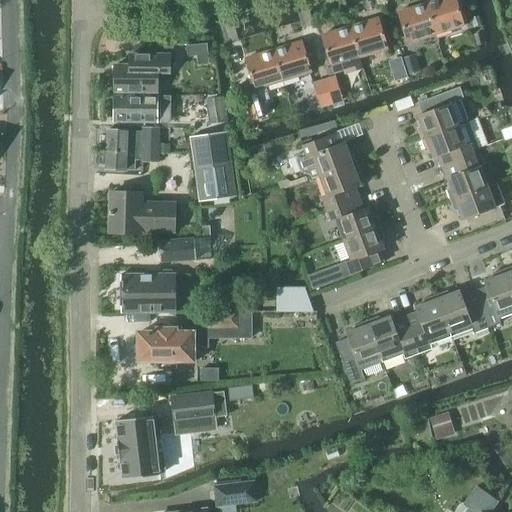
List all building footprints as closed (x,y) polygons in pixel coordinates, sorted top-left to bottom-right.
[(435,34),(462,26),(454,0),(440,0),(427,4),(435,34)] [(407,43),(435,34),(427,4),(398,13),(407,43)] [(349,27),(358,58),(386,49),(377,19),(349,27)] [(358,58),(349,27),(322,36),(333,74),(342,71),(343,76),(362,70),(358,58)] [(282,81),(310,72),(301,42),(273,50),(282,81)] [(206,45),(185,47),(186,58),(196,57),(207,56),(206,45)] [(265,86),(282,81),(273,50),(245,59),(254,89),(256,93),(244,97),(251,120),(263,116),(258,102),(269,99),(265,86)] [(169,71),(169,55),(128,55),(128,66),(113,66),(113,92),(156,92),(157,71),(169,71)] [(324,81),(331,104),(332,104),(331,102),(342,99),(335,77),(324,81)] [(319,108),(331,104),(324,81),(312,84),(319,108)] [(421,127),(416,128),(420,139),(468,122),(460,101),(463,99),(459,88),(450,91),(417,103),(422,115),(417,117),(421,127)] [(170,97),(143,97),(113,96),(113,122),(169,123),(170,97)] [(209,125),(224,123),(220,98),(205,100),(209,125)] [(408,98),(394,104),(397,112),(411,106),(408,98)] [(468,122),(420,139),(424,150),(429,149),(432,159),(437,157),(442,168),(447,166),(480,154),(468,122)] [(141,137),(159,137),(159,129),(141,128),(141,132),(106,130),(106,151),(135,152),(135,141),(140,141),(141,137)] [(225,133),(211,135),(213,145),(227,143),(225,133)] [(319,177),(356,163),(352,152),(348,154),(344,144),(339,145),(335,134),(302,146),(305,153),(294,157),(300,172),(310,177),(311,180),(319,177)] [(234,197),(227,143),(213,145),(211,135),(189,138),(198,202),(234,197)] [(158,164),(159,137),(141,137),(140,141),(135,141),(135,152),(106,151),(105,169),(134,171),(135,161),(141,161),(141,163),(158,164)] [(447,166),(442,168),(450,189),(446,191),(450,202),(487,188),(480,168),(484,166),(480,154),(447,166)] [(326,211),(359,199),(355,187),(359,186),(356,175),(360,174),(356,163),(319,177),(326,197),(321,198),(326,211)] [(487,188),(450,202),(454,213),(458,211),(462,221),(467,220),(471,231),(504,219),(499,207),(503,206),(496,185),(487,188)] [(141,204),(141,195),(110,194),(109,234),(140,235),(140,232),(174,232),(174,204),(141,204)] [(343,241),(380,228),(376,217),(372,218),(368,208),(363,210),(359,199),(326,211),(331,223),(335,221),(343,241)] [(380,228),(343,241),(350,261),(345,263),(350,276),(383,264),(379,252),(383,250),(380,240),(384,238),(380,228)] [(159,241),(160,264),(195,262),(193,239),(159,241)] [(499,318),(511,313),(511,289),(504,269),(492,274),(494,278),(484,282),(486,286),(473,291),(487,327),(501,322),(499,318)] [(175,276),(174,276),(171,271),(163,271),(161,276),(120,276),(120,314),(175,314),(175,276)] [(459,291),(449,295),(447,290),(435,295),(451,336),(472,328),(473,333),(487,327),(473,291),(461,296),(459,291)] [(430,344),(451,336),(435,295),(423,300),(425,304),(415,308),(416,312),(404,317),(418,353),(432,348),(430,344)] [(201,312),(201,328),(235,328),(235,330),(235,339),(250,339),(250,313),(237,313),(201,312)] [(390,317),(380,321),(378,316),(366,321),(382,362),(403,354),(404,358),(418,353),(404,317),(391,322),(390,317)] [(361,370),(382,362),(366,321),(354,325),(356,330),(346,333),(347,338),(335,343),(350,383),(364,378),(361,370)] [(138,346),(135,346),(135,358),(138,358),(138,361),(158,361),(158,369),(177,369),(177,361),(196,361),(196,346),(201,346),(201,338),(193,338),(193,333),(175,333),(175,329),(158,329),(158,333),(138,333),(138,346)] [(223,393),(171,399),(173,423),(221,417),(226,417),(223,393)] [(152,417),(116,422),(118,442),(116,442),(118,460),(120,460),(122,480),(159,476),(158,473),(163,472),(161,454),(156,455),(154,440),(152,417)] [(435,441),(445,438),(438,417),(429,420),(435,441)] [(217,507),(257,502),(255,482),(215,487),(217,507)] [(489,511),(497,502),(476,487),(463,506),(470,510),(468,511),(489,511)]
